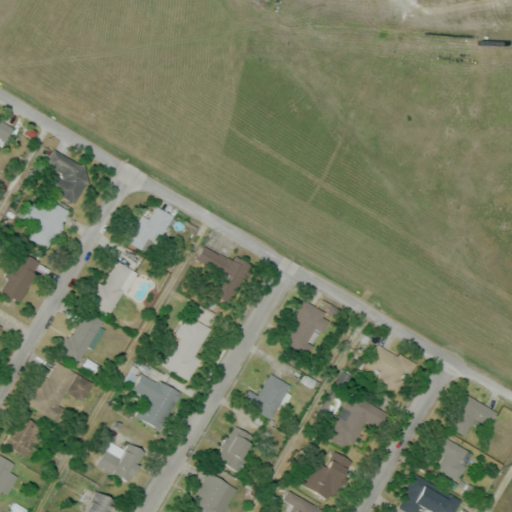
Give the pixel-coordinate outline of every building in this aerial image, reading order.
[(12,127),(0,120),(0,137),(5,140),(12,127)] [(74,201),(91,170),(53,148),(43,165),(54,171),(45,185),(74,201)] [(67,207),(33,194),(23,219),(34,223),(28,241),(50,250),(67,207)] [(172,216),(152,202),(125,239),(145,253),(172,216)] [(194,261),(220,273),(210,293),(231,303),(249,264),(203,243),(194,261)] [(39,259),(18,249),(0,288),(0,295),(19,304),(39,259)] [(109,314),(134,271),(114,259),(89,302),(109,314)] [(278,338),(299,350),(312,329),(315,331),(324,315),(299,301),(278,338)] [(79,364),(103,320),(83,309),(59,353),(79,364)] [(161,365),(187,377),(211,328),(186,316),(161,365)] [(358,374),(395,391),(408,361),(372,345),(358,374)] [(62,424),(69,411),(57,404),(65,390),(82,400),(92,381),(51,359),(26,404),(62,424)] [(270,418),(288,384),(258,368),(240,402),(270,418)] [(178,390),(140,372),(132,390),(145,396),(135,416),(160,428),(178,390)] [(362,422),(372,426),(380,409),(346,393),(326,437),(350,448),(362,422)] [(492,410),(456,395),(443,426),(463,435),(468,423),(484,429),(492,410)] [(40,424),(16,414),(3,445),(27,456),(40,424)] [(254,436),(232,424),(214,457),(235,469),(254,436)] [(469,452),(434,435),(428,447),(441,454),(433,469),(455,480),(469,452)] [(95,465),(129,481),(144,450),(127,441),(121,453),(105,446),(95,465)] [(347,461),(320,447),(300,484),(327,498),(347,461)] [(0,491),(15,463),(0,454),(0,491)] [(222,511),(235,486),(205,471),(187,507),(196,511),(222,511)] [(451,511),(457,500),(434,490),(436,486),(410,475),(395,509),(402,511),(417,511),(418,510),(422,511),(435,511),(436,510),(440,511),(451,511)] [(81,511),(107,511),(114,500),(85,484),(77,498),(87,503),(81,511)] [(321,511),(323,510),(287,489),(282,498),(292,504),(287,511),(321,511)]
